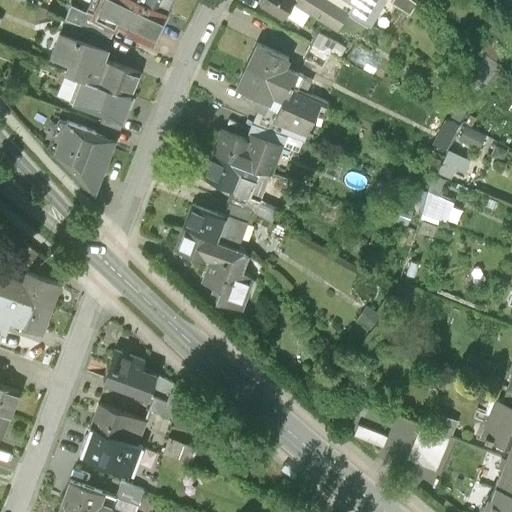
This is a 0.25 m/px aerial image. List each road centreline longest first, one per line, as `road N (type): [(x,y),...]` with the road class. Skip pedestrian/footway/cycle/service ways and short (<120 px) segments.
road 1 (secondary): [(385,511),(106,265)]
road 2 (residential): [(217,0),(106,265)]
road 3 (residential): [(106,265),(13,511)]
road 4 (trunk): [(106,265),(0,138)]
road 5 (trunk): [(0,181),(106,265)]
